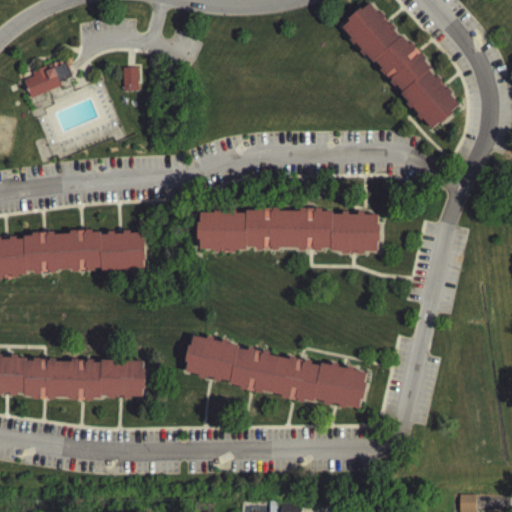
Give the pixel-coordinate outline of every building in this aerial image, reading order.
[(369,2),(460,106),(434,129),(343,25),(369,2)] [(24,79),(34,75),(33,71),(45,67),(46,70),(69,62),(74,76),(62,81),(63,84),(31,97),(24,79)] [(122,95),(137,94),(137,71),(121,71),(122,95)] [(199,249),(380,250),(381,213),(200,212),(199,249)] [(0,276),(146,269),(144,231),(0,238),(0,276)] [(186,371),(361,408),(368,371),(193,334),(186,371)] [(0,394),(146,396),(147,361),(0,358),(0,394)] [(474,511),(474,498),(457,498),(457,511),(474,511)]
